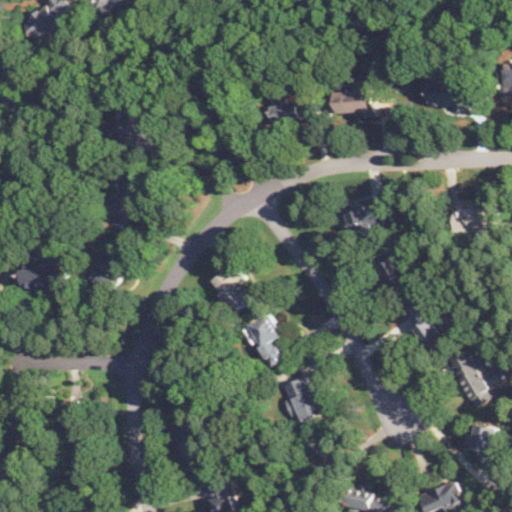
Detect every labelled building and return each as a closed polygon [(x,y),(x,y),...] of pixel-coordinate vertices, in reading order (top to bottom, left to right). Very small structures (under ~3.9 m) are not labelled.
[(82,11),(72,0),(54,0),(30,21),(47,41),(82,11)] [(102,0),(104,9),(148,1),(147,0),(102,0)] [(511,60),(511,71),(502,71),(502,90),(511,90),(511,60)] [(0,66),(0,96),(22,97),(22,67),(0,66)] [(236,79),(211,79),(211,102),(236,102),(236,79)] [(341,91),(341,114),(379,113),(378,79),(366,80),(366,90),(341,91)] [(457,110),(472,110),(472,81),(433,80),(433,103),(457,103),(457,110)] [(280,123),(322,116),(319,96),(276,103),(280,123)] [(120,131),(145,143),(160,113),(134,101),(120,131)] [(112,210),(144,218),(153,178),(121,171),(112,210)] [(345,208),(352,232),(394,220),(388,201),(369,206),(368,201),(345,208)] [(503,229),(502,206),(459,206),(459,229),(503,229)] [(94,277),(117,291),(138,255),(121,245),(109,265),(103,261),(94,277)] [(415,277),(397,246),(376,259),(394,289),(415,277)] [(73,262),(27,262),(27,291),(73,290),(73,262)] [(257,298),(243,281),(250,276),(240,262),(212,283),(236,314),(257,298)] [(408,312),(435,350),(454,336),(426,299),(408,312)] [(248,325),(257,344),(262,341),(274,365),(290,357),(280,337),(287,333),(276,311),(248,325)] [(499,396),(493,384),(509,376),(502,363),(496,366),(488,352),(476,359),(471,349),(453,359),(479,408),(499,396)] [(295,415),(303,412),(306,420),(330,412),(317,372),(284,384),(295,415)] [(91,415),(72,419),(79,461),(98,457),(91,415)] [(210,464),(202,420),(180,423),(188,468),(210,464)] [(480,463),(504,467),(507,452),(499,451),(502,428),(479,424),(475,450),(482,451),(480,463)] [(320,476),(343,472),(337,433),(313,437),(320,476)] [(39,449),(25,445),(23,456),(0,450),(0,476),(30,484),(39,449)] [(241,511),(233,476),(212,480),(218,511),(241,511)] [(448,511),(470,503),(461,478),(424,494),(431,511),(448,511)] [(392,511),(396,493),(354,486),(350,508),(374,511),(392,511)]
